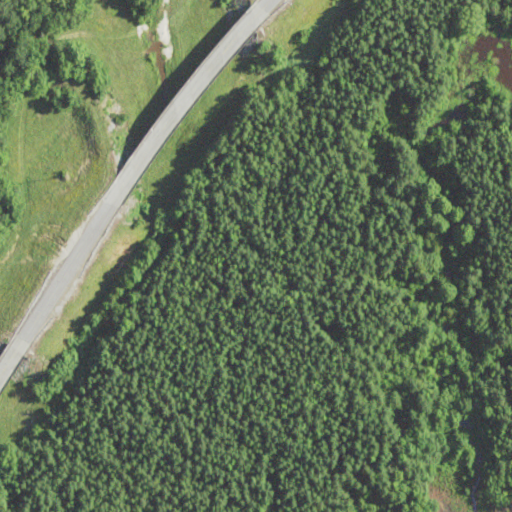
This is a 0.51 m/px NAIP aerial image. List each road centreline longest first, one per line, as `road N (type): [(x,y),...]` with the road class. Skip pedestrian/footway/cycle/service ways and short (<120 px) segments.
road 1 (primary): [(113,204),(263,9)]
road 2 (primary): [(25,341),(113,204)]
